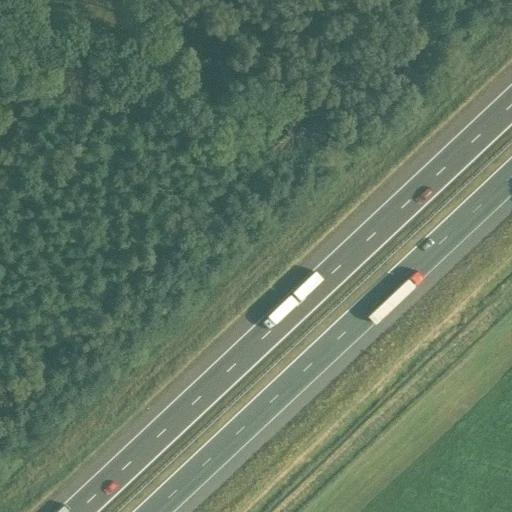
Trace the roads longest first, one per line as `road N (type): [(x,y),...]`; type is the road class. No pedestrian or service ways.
road 1 (motorway): [(511,103),(71,511)]
road 2 (motorway): [(150,511),(511,170)]
